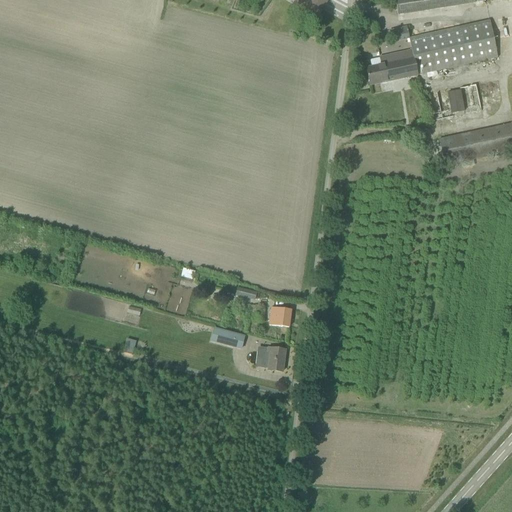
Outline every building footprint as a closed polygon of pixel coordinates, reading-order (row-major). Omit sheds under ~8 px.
[(299,0),(295,8),(317,20),(327,0),(299,0)] [(395,0),(398,15),(483,2),(482,0),(395,0)] [(409,39),(412,51),(417,76),(498,58),(489,21),(409,39)] [(391,39),(409,36),(407,27),(389,30),(391,39)] [(369,86),(417,76),(412,51),(379,58),(370,61),(372,67),(366,69),(369,86)] [(488,103),(484,84),(429,96),(434,121),(481,111),(480,105),(488,103)] [(511,124),(439,140),(444,166),(511,151),(511,124)] [(193,280),(195,272),(183,269),(181,277),(193,280)] [(256,293),(243,290),(237,289),(235,296),(254,300),(256,293)] [(263,307),(251,306),(249,320),(261,321),(263,307)] [(140,315),(141,308),(128,307),(128,314),(140,315)] [(270,308),(267,326),(288,328),(291,311),(270,308)] [(241,350),(242,349),(242,346),(245,337),(214,328),(210,342),(241,350)] [(126,340),(123,352),(132,355),(135,342),(126,340)] [(285,351),(267,349),(267,351),(263,351),(261,369),(267,370),(267,371),(282,373),(285,351)]
